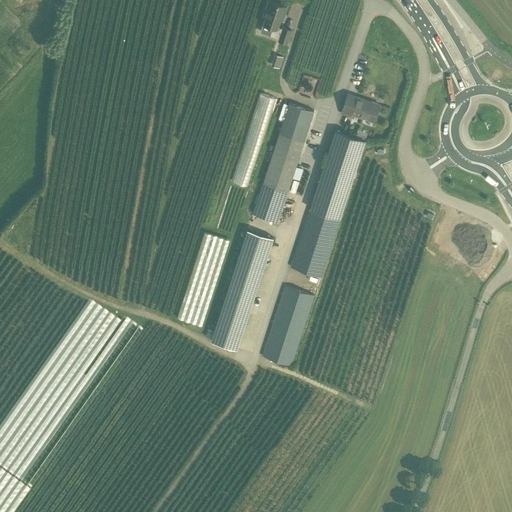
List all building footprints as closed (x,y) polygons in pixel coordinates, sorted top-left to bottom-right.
[(288,43),(292,30),(284,27),(283,29),(278,28),(282,14),(285,15),(288,6),(269,0),(264,15),(267,16),(264,24),(273,27),(271,34),(280,37),(279,40),(288,43)] [(348,95),(342,112),(350,115),(351,112),(375,120),(380,104),(356,96),(355,97),(348,95)] [(253,213),(277,221),(314,110),(290,102),(275,145),(271,144),(270,148),(274,150),(253,213)] [(336,129),(310,207),(291,266),(321,276),(365,139),(336,129)] [(273,236),(248,228),(211,339),(237,348),(273,236)] [(285,284),(263,355),(292,365),(314,294),(285,284)]
